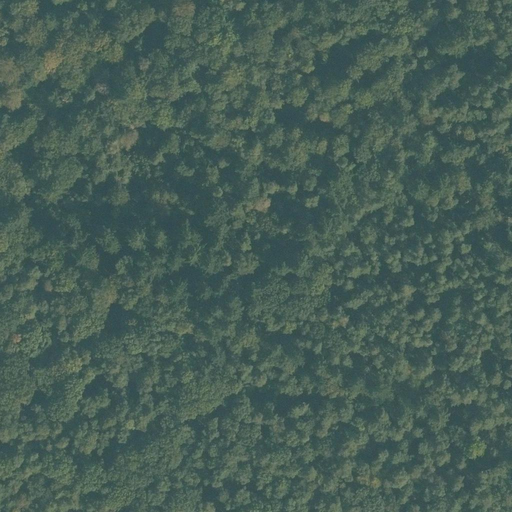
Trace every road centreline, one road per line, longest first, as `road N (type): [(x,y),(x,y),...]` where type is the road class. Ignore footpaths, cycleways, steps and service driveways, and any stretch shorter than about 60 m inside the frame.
road 1 (track): [(0,230),(509,453)]
road 2 (track): [(204,319),(478,0)]
road 3 (track): [(141,88),(511,219)]
road 4 (track): [(0,183),(215,41),(329,0)]
road 5 (track): [(204,319),(40,511)]
